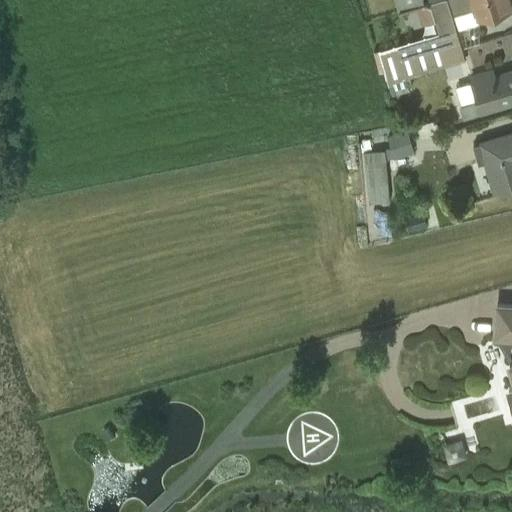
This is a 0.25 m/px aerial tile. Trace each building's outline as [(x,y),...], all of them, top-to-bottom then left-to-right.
[(464,0),(474,24),(511,11),(508,0),(464,0)] [(466,126),(511,110),(511,66),(453,86),(466,126)] [(511,194),(511,131),(475,144),(494,200),(511,194)] [(436,146),(386,148),(389,206),(414,205),(412,167),(436,166),(436,146)] [(385,217),(388,240),(408,238),(406,215),(385,217)] [(431,236),(450,231),(446,218),(428,223),(431,236)] [(511,300),(490,300),(489,333),(496,334),(510,376),(503,379),(509,411),(511,409),(511,300)] [(470,443),(471,458),(488,456),(486,441),(470,443)]
